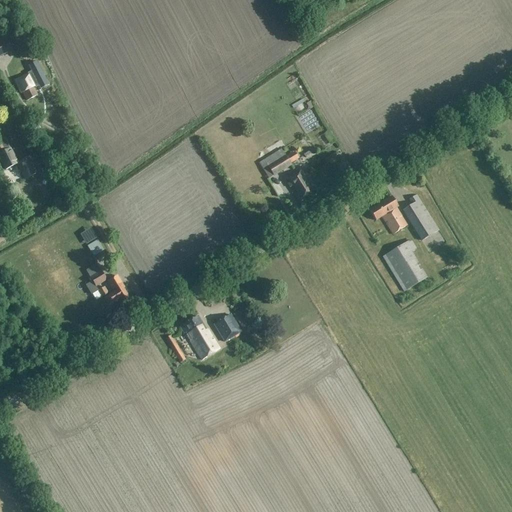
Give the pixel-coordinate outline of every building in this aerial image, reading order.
[(0,55),(11,53),(8,43),(0,45),(0,55)] [(31,72),(13,81),(20,94),(22,93),(26,102),(37,95),(33,88),(38,86),(40,90),(48,86),(36,63),(28,67),(31,72)] [(6,138),(0,140),(0,162),(4,171),(17,165),(25,180),(36,174),(32,167),(32,166),(35,165),(31,157),(27,159),(25,156),(24,156),(23,154),(15,158),(6,138)] [(21,142),(28,153),(31,150),(25,140),(21,142)] [(268,180),(273,176),(273,177),(291,166),(281,150),(263,161),(264,162),(259,165),(268,180)] [(300,172),(286,180),(293,191),(295,190),(300,200),(312,192),(300,172)] [(412,206),(403,212),(421,241),(438,231),(416,196),(409,200),(412,206)] [(391,198),(369,211),(375,222),(381,218),(392,235),(407,226),(396,209),(397,208),(391,198)] [(433,239),(424,243),(427,250),(435,247),(433,239)] [(93,257),(99,254),(94,242),(88,245),(93,257)] [(410,242),(383,258),(404,293),(426,279),(411,253),(415,251),(410,242)] [(84,270),(87,276),(98,269),(95,263),(84,270)] [(92,282),(85,286),(91,295),(97,292),(98,291),(96,288),(107,281),(101,271),(89,278),(92,282)] [(109,307),(119,301),(123,308),(131,303),(124,291),(124,290),(117,278),(107,284),(114,294),(104,300),(109,307)] [(108,295),(104,288),(98,291),(97,292),(102,299),(108,295)] [(242,313),(235,318),(241,328),(248,324),(242,313)] [(242,333),(231,316),(214,327),(225,344),(242,333)] [(198,318),(180,328),(185,337),(186,336),(201,362),(219,351),(207,331),(206,332),(198,318)] [(171,337),(165,341),(180,364),(185,361),(171,337)]
